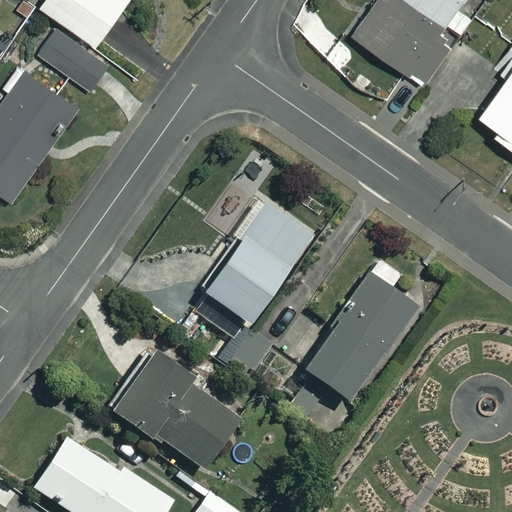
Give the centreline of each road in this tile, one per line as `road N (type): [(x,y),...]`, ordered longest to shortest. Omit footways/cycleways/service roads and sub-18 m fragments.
road 1 (residential): [(511,259),(218,53)]
road 2 (residential): [(218,53),(26,324)]
